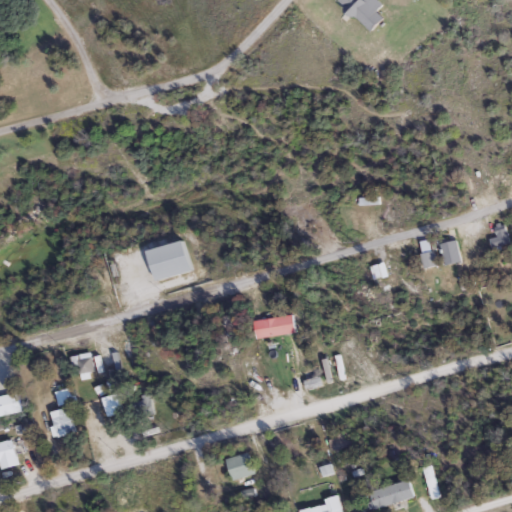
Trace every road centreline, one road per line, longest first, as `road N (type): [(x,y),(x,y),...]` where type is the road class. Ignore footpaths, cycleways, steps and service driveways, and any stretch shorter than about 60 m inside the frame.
road 1 (residential): [(0,349),(511,202)]
road 2 (residential): [(0,496),(511,354)]
road 3 (residential): [(288,0),(230,62),(0,129)]
